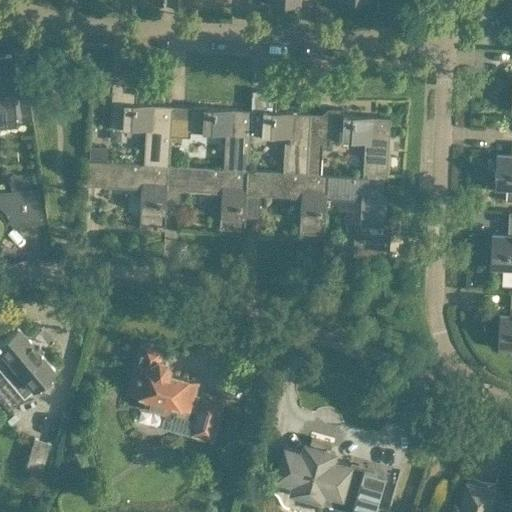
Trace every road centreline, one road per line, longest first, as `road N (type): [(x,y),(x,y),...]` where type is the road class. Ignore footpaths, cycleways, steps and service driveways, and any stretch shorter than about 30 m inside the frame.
road 1 (unclassified): [(442,376),(219,290),(122,272),(0,275)]
road 2 (unclassified): [(455,49),(169,32),(15,0)]
road 3 (unclassified): [(442,376),(455,49)]
